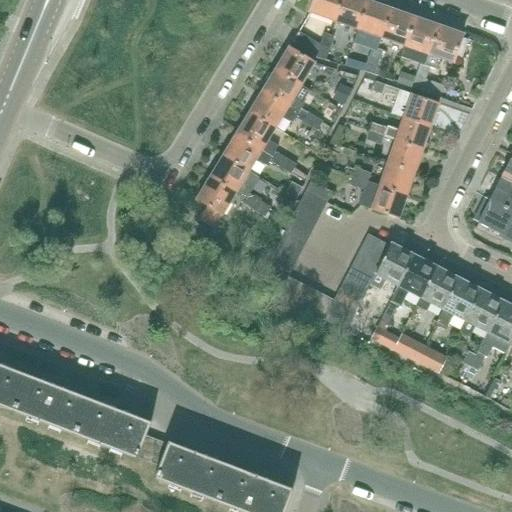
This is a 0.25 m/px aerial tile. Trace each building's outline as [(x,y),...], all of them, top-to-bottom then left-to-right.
[(334,22),(341,0),(314,0),(309,14),(334,22)] [(358,31),(368,2),(361,0),(341,0),(334,22),(358,31)] [(391,10),(387,9),(368,2),(358,31),(381,39),(391,10)] [(415,19),(400,13),(391,10),(381,39),(405,47),(415,19)] [(439,27),(429,24),(415,19),(405,47),(429,55),(439,27)] [(462,59),(468,41),(462,39),(463,36),(439,27),(429,55),(425,66),(435,70),(439,59),(453,64),(455,56),(462,59)] [(320,45),(300,33),(298,33),(292,44),(318,59),(326,62),(330,49),(320,45)] [(334,38),(329,36),(324,34),(320,45),(330,49),(334,38)] [(367,61),(378,64),(382,51),(372,48),(367,61)] [(301,87),(315,65),(289,49),(275,71),(301,87)] [(374,75),(378,64),(367,61),(364,71),(374,75)] [(430,69),(425,67),(420,65),(416,77),(426,80),(430,69)] [(298,115),(301,110),(304,105),(294,99),(301,87),(275,71),(262,93),(288,109),(298,115)] [(422,93),(426,80),(416,77),(411,89),(422,93)] [(445,87),(443,86),(426,80),(422,93),(441,99),(445,87)] [(373,91),(382,95),(385,87),(385,86),(376,83),(373,91)] [(396,100),(399,92),(385,86),(382,95),(396,100)] [(298,115),(288,109),(262,93),(249,114),(275,130),(282,118),(292,125),(295,119),(306,126),(312,116),(301,110),(298,115)] [(431,128),(439,105),(411,95),(403,119),(431,128)] [(273,158),(276,152),(279,147),(268,141),(275,130),(249,114),(236,135),(262,151),(273,158)] [(318,130),(323,122),(313,116),(308,125),(318,130)] [(423,151),(431,128),(403,119),(395,141),(423,151)] [(369,132),(383,137),(386,129),(372,124),(369,132)] [(380,146),(383,137),(369,132),(366,141),(380,146)] [(273,158),(262,151),(236,135),(223,157),(249,173),(256,161),(267,168),(270,162),(281,168),(287,158),(276,152),(273,158)] [(415,174),(423,151),(395,141),(387,164),(415,174)] [(259,179),(249,173),(223,157),(210,178),(236,194),(246,200),(259,179)] [(292,175),(295,171),(299,164),(287,158),(281,168),(292,175)] [(511,183),(511,158),(502,179),(511,183)] [(407,197),(415,174),(387,164),(379,187),(407,197)] [(367,183),(370,175),(356,170),(353,178),(367,183)] [(215,229),(236,194),(210,178),(197,200),(208,207),(200,220),(215,229)] [(379,187),(367,183),(353,178),(350,186),(365,192),(364,193),(362,194),(359,201),(360,204),(359,206),(399,220),(399,219),(407,197),(379,187)] [(511,183),(502,179),(490,201),(511,212),(511,183)] [(326,204),(331,193),(310,182),(304,193),(326,204)] [(320,215),(326,204),(304,193),(299,204),(320,215)] [(255,212),(260,202),(249,196),(247,201),(246,200),(243,204),(255,212)] [(478,222),(478,223),(504,237),(511,225),(511,212),(490,201),(479,223),(478,222)] [(260,202),(255,212),(265,218),(265,217),(267,218),(270,214),(268,213),(271,209),(260,202)] [(315,225),(320,215),(299,204),(294,215),(315,225)] [(310,236),(315,225),(294,215),(288,225),(310,236)] [(304,247),(310,236),(288,225),(283,236),(304,247)] [(299,257),(304,247),(283,236),(278,247),(299,257)] [(390,247),(374,239),(368,236),(362,247),(384,258),(390,247)] [(413,257),(392,247),(392,245),(391,245),(390,247),(384,258),(378,270),(373,280),(370,285),(381,291),(386,281),(398,287),(414,256),(413,256),(413,257)] [(294,267),(299,257),(278,247),(273,257),(294,267)] [(378,270),(384,258),(362,247),(356,258),(378,270)] [(414,258),(415,257),(414,256),(398,287),(380,321),(389,326),(399,307),(401,308),(409,292),(421,299),(437,268),(436,268),(435,269),(414,258)] [(288,278),(294,267),(273,257),(267,268),(288,278)] [(373,280),(378,270),(356,258),(351,269),(373,280)] [(458,281),(444,274),(437,270),(437,268),(421,299),(416,307),(426,312),(431,304),(443,310),(459,280),(458,279),(458,281)] [(367,291),(370,285),(373,280),(351,269),(345,279),(367,291)] [(300,284),(288,278),(277,299),(289,305),(300,284)] [(361,302),(367,291),(345,279),(339,290),(361,302)] [(480,292),(466,285),(459,281),(460,280),(459,280),(443,310),(437,322),(446,327),(453,315),(466,322),(481,291),(480,292)] [(300,311),(311,290),(300,284),(289,305),(300,311)] [(311,316),(322,296),(311,290),(300,311),(311,316)] [(355,313),(361,302),(339,290),(334,301),(333,302),(355,313)] [(482,292),(481,291),(466,322),(459,333),(469,339),(475,327),(488,333),(504,303),(503,302),(502,304),(481,293),(482,292)] [(323,321),(333,302),(334,301),(322,296),(311,316),(323,322),(323,321)] [(346,332),(355,313),(333,302),(323,321),(346,332)] [(511,308),(504,304),(504,303),(488,333),(478,353),(485,357),(487,358),(492,348),(505,355),(510,345),(511,341),(511,308)] [(394,351),(400,338),(378,327),(371,339),(394,351)] [(416,362),(425,346),(402,335),(400,338),(394,351),(416,362)] [(425,346),(416,362),(439,374),(447,358),(425,346)] [(470,368),(476,356),(468,353),(463,364),(470,368)] [(476,356),(470,368),(478,372),(485,357),(478,353),(476,356)] [(0,407),(14,413),(28,377),(0,366),(0,407)] [(75,436),(89,400),(28,377),(14,413),(75,436)] [(490,401),(500,383),(493,379),(483,397),(490,401)] [(145,437),(150,424),(89,400),(75,436),(136,460),(137,458),(145,437)] [(157,441),(145,437),(137,458),(148,463),(157,441)] [(168,445),(157,441),(148,463),(160,467),(168,445)] [(231,467),(195,454),(168,444),(168,445),(160,467),(155,480),(217,504),(231,467)] [(284,511),(293,491),(256,477),(231,467),(217,504),(238,511),(284,511)]
